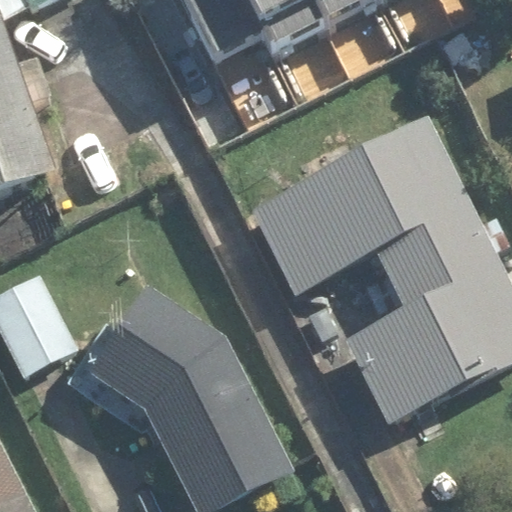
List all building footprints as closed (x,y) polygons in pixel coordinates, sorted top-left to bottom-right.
[(0,0),(0,202),(61,181),(5,21),(59,3),(57,0),(0,0)] [(368,0),(186,0),(213,52),(259,29),(270,49),(368,0)] [(511,286),(432,127),(254,216),(298,302),(382,264),(410,319),(352,349),(391,433),(511,376),(511,286)] [(195,192),(151,211),(169,252),(213,232),(195,192)] [(41,281),(0,301),(0,336),(25,386),(80,358),(41,281)] [(197,511),(229,511),(296,478),(228,346),(150,295),(95,380),(148,414),(197,511)] [(0,511),(36,511),(0,441),(0,511)]
